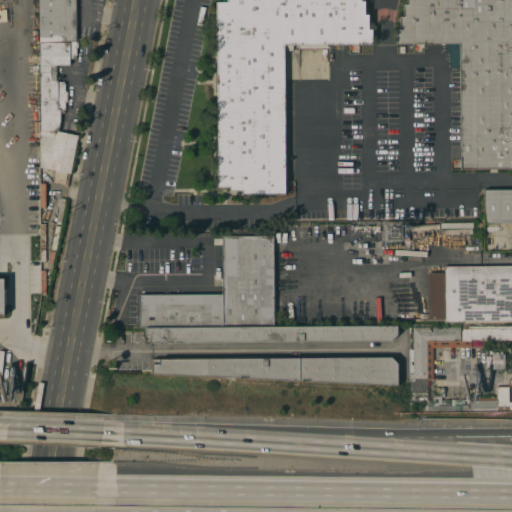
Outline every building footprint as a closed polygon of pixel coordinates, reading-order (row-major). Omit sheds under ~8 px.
[(39,43),(38,0),(77,0),(77,2),(75,2),(76,33),(77,33),(78,41),(75,41),(75,42),(39,43)] [(215,2),(226,2),(226,0),(361,0),(361,1),(364,1),(365,15),(368,15),(368,30),(372,30),(372,45),(327,45),(327,48),(299,49),(299,45),(292,46),(292,51),(284,51),(285,194),(241,195),(241,191),(229,191),(229,188),(217,188),(215,2)] [(511,0),(511,169),(460,169),(459,67),(450,68),(450,53),(444,53),(444,44),(397,44),(396,29),(400,29),(400,17),(403,17),(403,5),(407,5),(407,0),(511,0)] [(77,42),(77,43),(78,43),(78,48),(76,48),(76,56),(75,56),(75,59),(69,59),(69,65),(55,66),(55,81),(57,81),(57,82),(64,82),(64,84),(64,91),(67,91),(67,102),(65,102),(65,110),(64,110),(64,113),(60,113),(60,120),(58,132),(78,136),(70,174),(67,173),(65,185),(52,182),(55,171),(39,168),(39,43),(75,42),(77,42)] [(511,189),(511,222),(483,223),(483,190),(511,189)] [(139,328),(139,295),(222,294),(222,236),(273,236),(273,326),(144,328),(139,328)] [(511,265),(511,321),(444,322),(444,319),(428,319),(428,273),(443,273),(443,267),(511,265)] [(273,326),(397,326),(397,335),(391,341),(145,344),(145,338),(150,338),(150,336),(145,336),(144,328),(273,326)] [(468,329),(467,327),(511,326),(511,340),(470,341),(470,348),(433,348),(433,380),(427,380),(427,401),(430,401),(430,406),(419,406),(419,408),(426,408),(426,407),(431,407),(431,406),(460,406),(460,412),(414,412),(414,402),(410,402),(409,372),(413,372),(412,328),(460,328),(460,341),(461,341),(461,331),(463,329),(468,329)] [(241,358),(241,343),(201,342),(201,358),(241,358)] [(491,352),(498,352),(498,354),(504,354),(504,369),(491,369),(491,352)] [(397,386),(151,374),(152,360),(159,360),(159,359),(391,357),(397,364),(397,386)] [(509,380),(511,380),(511,410),(496,410),(496,404),(490,404),(490,409),(475,409),(475,399),(490,400),(496,400),(496,386),(508,386),(508,402),(511,402),(511,387),(509,385),(509,380)]
